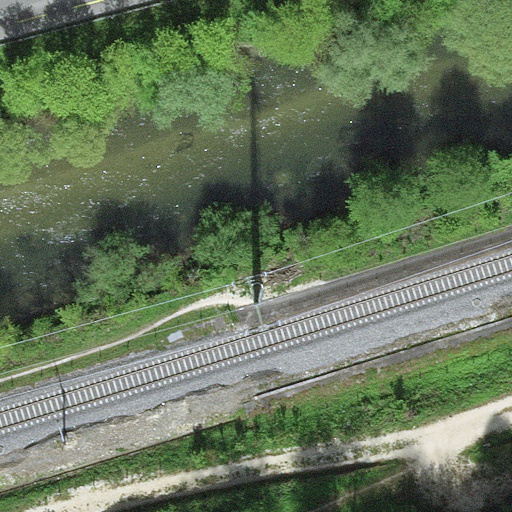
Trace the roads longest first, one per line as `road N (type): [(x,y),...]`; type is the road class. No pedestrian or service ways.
road 1 (track): [(451,437),(272,465),(63,511)]
road 2 (track): [(393,470),(511,410)]
